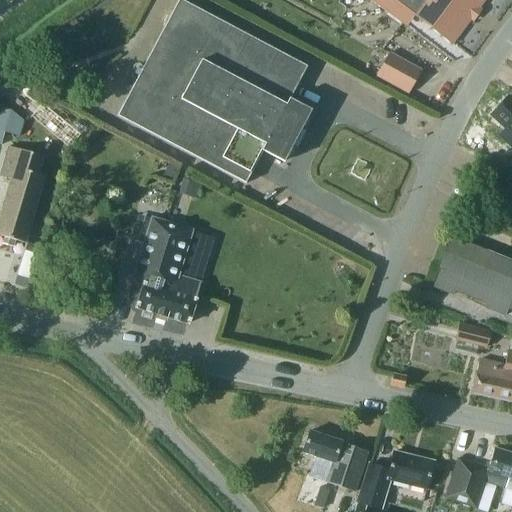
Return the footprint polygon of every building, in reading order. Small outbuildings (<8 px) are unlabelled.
[(307,67),(179,0),(118,116),(245,184),(263,151),(284,162),(311,111),(290,100),(307,67)] [(371,0),(404,24),(412,13),(454,44),(472,20),(472,21),(480,9),(486,0),(371,0)] [(408,94),(421,70),(390,53),(377,77),(408,94)] [(44,80),(65,82),(67,60),(46,58),(44,80)] [(511,100),(508,97),(491,116),(506,129),(499,136),(511,147),(511,100)] [(0,110),(0,144),(1,145),(5,133),(11,110),(1,107),(0,110)] [(11,110),(5,133),(19,137),(24,121),(11,110)] [(15,240),(26,244),(46,177),(38,175),(43,157),(9,147),(0,177),(10,180),(0,213),(0,236),(5,238),(3,244),(13,247),(15,240)] [(203,184),(183,178),(179,194),(198,199),(203,184)] [(192,231),(152,218),(133,279),(144,282),(136,308),(188,324),(200,285),(178,278),(192,231)] [(511,262),(451,238),(440,268),(441,269),(434,287),(453,295),(455,292),(487,305),(486,308),(505,316),(508,308),(511,309),(511,262)] [(490,332),(459,325),(455,340),(486,348),(490,332)] [(511,351),(509,350),(505,365),(479,360),(472,394),(511,402),(511,351)] [(406,379),(392,376),(391,385),(404,388),(406,379)] [(326,483),(354,493),(368,452),(341,443),(341,442),(310,431),(302,453),(315,457),(333,464),(326,483)] [(484,482),(511,490),(511,453),(495,448),(488,469),(458,459),(445,498),(476,509),(484,482)] [(390,481),(426,490),(433,462),(394,452),(389,471),(369,464),(357,503),(381,510),(390,481)] [(320,488),(314,506),(324,509),(330,491),(320,488)]
